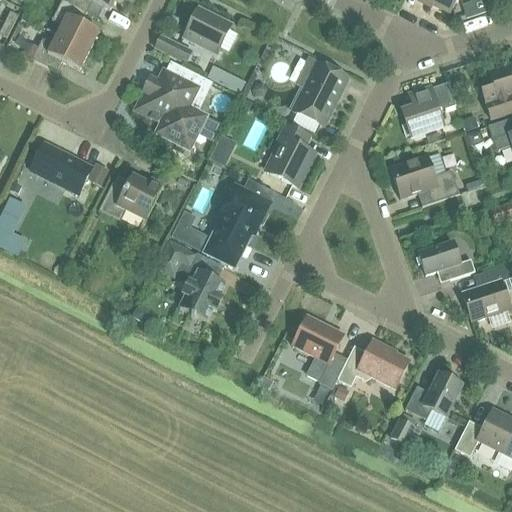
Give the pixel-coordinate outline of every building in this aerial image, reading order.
[(63,0),(62,3),(87,16),(92,5),(109,14),(116,0),(63,0)] [(419,0),(419,1),(449,16),(456,3),(458,3),(459,0),(419,0)] [(469,6),(463,8),(466,19),(466,20),(473,18),(489,13),(485,1),(469,6)] [(62,29),(57,38),(89,55),(99,35),(81,26),(87,16),(62,3),(51,23),(62,29)] [(217,55),(229,30),(197,14),(185,39),(217,55)] [(4,26),(12,30),(18,19),(10,15),(4,26)] [(12,30),(4,26),(0,34),(0,37),(6,41),(12,30)] [(89,55),(57,38),(52,48),(42,42),(31,63),(56,76),(62,65),(79,74),(89,55)] [(185,66),(190,55),(179,50),(174,60),(185,66)] [(303,91),(292,114),(320,128),(337,94),(341,96),(348,82),(329,72),(316,66),(309,62),(295,88),(303,91)] [(159,135),(163,137),(154,157),(159,159),(159,161),(161,162),(171,141),(180,146),(184,139),(191,142),(194,136),(214,145),(222,127),(208,120),(209,118),(197,112),(211,86),(174,68),(168,79),(164,77),(154,97),(145,92),(134,112),(163,127),(159,135)] [(212,68),(207,79),(212,81),(217,71),(212,68)] [(481,95),(490,123),(511,115),(511,68),(489,77),(493,91),(481,95)] [(234,79),(229,90),(239,95),(245,84),(234,79)] [(402,115),(411,141),(442,130),(438,118),(445,116),(444,113),(455,109),(447,86),(410,99),(414,111),(402,115)] [(242,104),(238,112),(247,116),(251,109),(242,104)] [(511,149),(511,151),(511,121),(487,130),(496,155),(511,149)] [(461,127),(464,136),(475,132),(472,123),(461,127)] [(296,190),(309,164),(299,159),(309,140),(285,128),(273,153),(277,155),(268,172),(283,180),(281,183),(296,190)] [(437,136),(427,139),(430,147),(439,144),(437,136)] [(477,138),(469,140),(471,148),(479,145),(477,138)] [(78,198),(92,171),(43,147),(30,174),(78,198)] [(389,173),(399,203),(422,196),(426,209),(459,198),(451,174),(434,180),(427,160),(389,173)] [(109,176),(96,169),(88,185),(101,192),(109,176)] [(143,223),(162,187),(156,184),(154,189),(132,178),(127,189),(114,182),(97,215),(119,226),(125,214),(143,223)] [(480,182),(466,187),(469,195),(483,190),(480,182)] [(17,201),(21,193),(14,190),(10,198),(17,201)] [(269,208),(233,190),(221,215),(224,217),(205,256),(233,270),(250,236),(254,238),(269,208)] [(268,193),(264,200),(276,206),(279,199),(268,193)] [(9,201),(0,219),(0,250),(4,253),(12,236),(26,209),(9,201)] [(511,218),(511,211),(510,206),(490,213),(493,224),(511,218)] [(176,224),(181,211),(169,207),(160,233),(193,245),(197,232),(176,224)] [(169,243),(155,272),(175,281),(182,267),(190,271),(197,257),(169,243)] [(418,257),(425,279),(446,272),(449,284),(474,276),(470,263),(459,267),(452,246),(418,257)] [(479,291),(461,297),(471,326),(510,313),(501,286),(511,282),(507,269),(475,280),(479,291)] [(184,299),(179,311),(206,325),(212,313),(216,315),(222,301),(219,300),(225,288),(197,274),(191,286),(188,284),(181,298),(184,299)] [(134,323),(143,327),(148,319),(139,314),(134,323)] [(336,384),(347,363),(334,357),(343,338),(307,320),(292,350),(327,368),(318,386),(332,393),(336,384)] [(353,350),(347,363),(336,384),(350,391),(355,380),(363,385),(366,379),(394,393),(409,364),(387,353),(388,352),(372,344),(366,356),(353,350)] [(416,390),(404,413),(425,424),(430,414),(445,421),(461,389),(438,377),(428,396),(416,390)] [(264,379),(260,386),(261,386),(270,391),(273,384),(264,379)] [(343,406),(348,396),(338,391),(333,401),(343,406)] [(468,425),(454,453),(469,461),(477,445),(511,462),(511,426),(506,424),(508,421),(492,413),(483,432),(468,425)] [(404,416),(400,424),(399,424),(390,441),(412,453),(422,433),(414,429),(417,423),(404,416)] [(456,457),(449,470),(457,475),(464,462),(456,457)]
